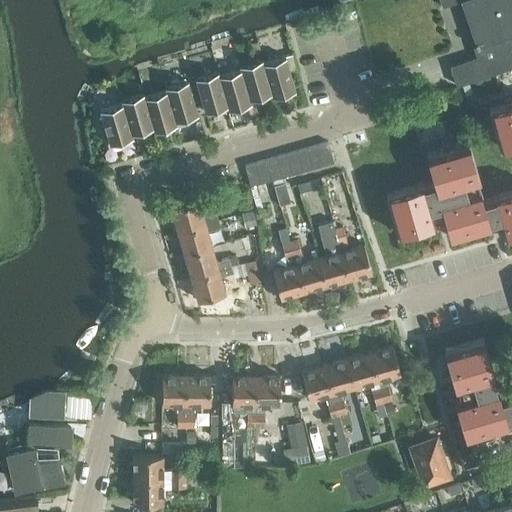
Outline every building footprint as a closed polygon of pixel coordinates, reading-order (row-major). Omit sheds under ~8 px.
[(511,0),(441,0),(443,5),(457,0),(460,0),(479,55),(450,65),(457,84),(511,65),(511,0)] [(259,41),(252,43),(255,53),(262,50),(259,41)] [(263,63),(272,93),(273,97),(295,90),(286,56),(264,63),(263,63)] [(250,99),(251,99),(272,93),(263,63),(264,63),(263,59),(240,66),(241,70),(250,99)] [(229,110),(252,103),(251,99),(250,99),(241,70),(220,76),(228,106),(229,110)] [(228,106),(220,76),(219,72),(196,79),(206,112),(228,106)] [(166,87),(166,88),(176,121),(177,121),(198,115),(189,81),(166,87)] [(470,84),(462,86),(465,94),(472,92),(470,84)] [(145,94),(144,94),(154,128),(155,132),(155,131),(177,125),(178,125),(177,121),(176,121),(166,88),(157,90),(158,94),(146,98),(145,94)] [(144,94),(122,100),(133,134),(154,128),(144,94)] [(103,117),(98,119),(101,129),(106,128),(111,144),(133,138),(133,134),(122,100),(123,104),(101,111),(103,117)] [(511,143),(511,101),(490,108),(502,147),(511,143)] [(255,115),(252,103),(247,104),(250,116),(255,115)] [(329,141),(318,144),(324,165),(334,161),(329,141)] [(511,190),(486,198),(482,185),(469,141),(427,153),(435,180),(386,194),(398,233),(438,221),(446,219),(451,238),(501,223),(504,235),(511,232),(511,190)] [(318,144),(308,147),(313,167),(324,165),(318,144)] [(308,147),(297,150),(303,170),(313,167),(308,147)] [(297,150),(287,153),(293,173),(303,170),(297,150)] [(287,153),(277,156),(283,176),(293,173),(287,153)] [(277,156),(266,159),(272,179),(273,179),(283,176),(277,156)] [(266,159),(256,162),(262,182),(272,179),(266,159)] [(255,163),(245,165),(251,186),(255,184),(257,184),(262,182),(256,162),(255,163)] [(310,180),(298,184),(300,191),(312,188),(310,180)] [(285,182),(274,186),(275,189),(275,190),(277,196),(288,193),(285,182)] [(260,195),(257,184),(255,184),(251,186),(250,186),(253,196),(260,195)] [(179,231),(217,220),(215,212),(204,215),(199,200),(173,208),(179,231)] [(318,203),(320,219),(334,217),(331,201),(318,203)] [(229,203),(217,207),(220,218),(232,215),(229,203)] [(254,210),(243,213),(247,226),(257,224),(254,210)] [(332,219),(318,224),(326,254),(319,256),(327,284),(349,277),(334,226),(332,219)] [(185,253),(212,246),(208,230),(219,226),(217,220),(179,231),(185,253)] [(342,224),(334,226),(349,277),(372,271),(364,243),(349,247),(344,232),(342,224)] [(290,240),(287,226),(277,228),(282,243),(290,240)] [(298,238),(291,240),(304,289),(305,290),(308,289),(309,289),(327,284),(319,256),(304,260),(298,238)] [(288,265),(274,269),(280,289),(282,297),(305,290),(304,289),(291,240),(290,240),(282,243),(288,265)] [(439,242),(432,244),(435,253),(442,251),(439,242)] [(428,245),(421,247),(423,257),(431,255),(428,245)] [(192,276),(230,265),(228,257),(216,260),(212,246),(185,253),(192,276)] [(235,255),(228,257),(230,265),(238,263),(235,255)] [(230,265),(192,276),(198,299),(225,291),(220,274),(232,271),(233,275),(247,273),(249,283),(260,279),(255,263),(254,259),(238,263),(230,265)] [(459,398),(454,399),(456,404),(458,411),(466,438),(511,423),(511,392),(501,396),(484,338),(445,349),(459,398)] [(368,351),(383,403),(392,401),(386,376),(399,372),(392,345),(368,351)] [(346,358),(354,385),(370,381),(376,406),(383,403),(368,351),(346,358)] [(354,385),(346,358),(324,364),(339,416),(347,413),(343,395),(341,389),(354,385)] [(325,393),(331,418),(335,433),(343,430),(339,416),(324,364),(301,371),(308,398),(325,393)] [(163,389),(157,389),(157,400),(163,400),(163,403),(177,403),(177,428),(187,429),(187,374),(163,374),(163,389)] [(211,374),(187,374),(187,429),(195,429),(195,403),(211,403),(211,374)] [(256,428),(256,374),(233,374),(233,403),(247,403),(247,428),(255,428),(256,428)] [(256,374),(256,428),(265,428),(265,403),(279,404),(279,374),(256,374)] [(64,390),(59,389),(45,389),(29,396),(28,402),(28,414),(63,416),(64,390)] [(393,402),(385,405),(388,414),(395,412),(393,402)] [(456,404),(447,407),(449,414),(458,411),(456,404)] [(217,413),(208,413),(208,423),(217,423),(217,413)] [(34,447),(9,453),(17,489),(42,484),(63,480),(55,441),(70,442),(71,423),(31,422),(30,439),(34,440),(34,447)] [(302,422),(285,425),(290,447),(306,444),(307,444),(302,422)] [(216,425),(208,425),(208,437),(216,437),(216,425)] [(255,428),(247,428),(247,442),(255,442),(255,428)] [(161,442),(183,443),(183,432),(161,431),(161,442)] [(195,431),(187,431),(187,443),(195,443),(195,431)] [(434,437),(430,438),(409,446),(422,483),(448,475),(434,437)] [(235,438),(223,438),(223,466),(235,466),(235,438)] [(161,442),(161,453),(183,454),(183,443),(161,442)] [(247,442),(245,442),(245,466),(255,466),(255,442),(247,442)] [(290,447),(282,449),(286,466),(310,461),(306,444),(290,447)] [(323,449),(314,452),(316,461),(326,459),(323,449)] [(134,480),(186,480),(186,470),(163,469),(163,455),(134,455),(134,480)] [(501,468),(489,472),(492,480),(503,476),(501,468)] [(483,474),(471,478),(471,479),(473,486),(485,482),(483,475),(483,474)] [(186,480),(134,480),(134,504),(163,504),(163,488),(185,488),(186,480)] [(459,483),(442,489),(446,501),(463,495),(459,483)] [(0,511),(37,511),(37,495),(0,499),(0,511)] [(511,511),(511,502),(497,508),(498,511),(511,511)]
